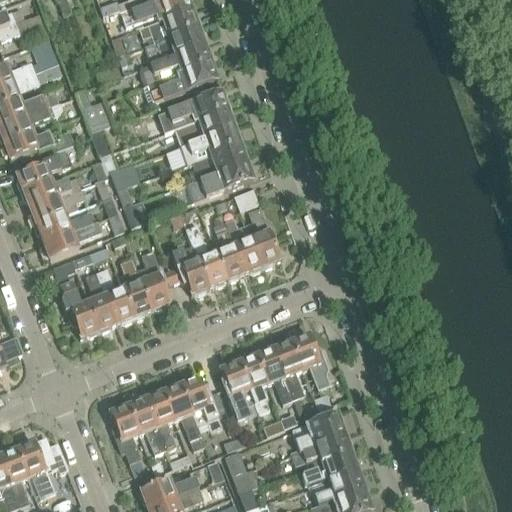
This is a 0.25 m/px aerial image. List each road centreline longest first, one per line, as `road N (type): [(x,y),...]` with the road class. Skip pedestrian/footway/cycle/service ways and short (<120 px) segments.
road 1 (residential): [(59,394),(344,282)]
road 2 (residential): [(344,282),(239,0)]
road 3 (residential): [(424,511),(344,282)]
road 4 (residential): [(59,394),(0,245)]
road 5 (unclassified): [(511,146),(457,0)]
road 6 (residential): [(103,511),(59,394)]
